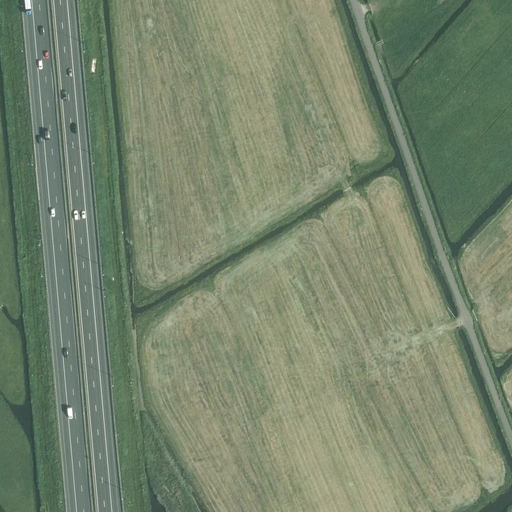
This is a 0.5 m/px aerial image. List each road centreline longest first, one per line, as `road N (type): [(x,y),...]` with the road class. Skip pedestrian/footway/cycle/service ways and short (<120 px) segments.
road 1 (motorway): [(35,0),(80,511)]
road 2 (motorway): [(108,511),(63,0)]
road 3 (unclassified): [(511,439),(353,0)]
